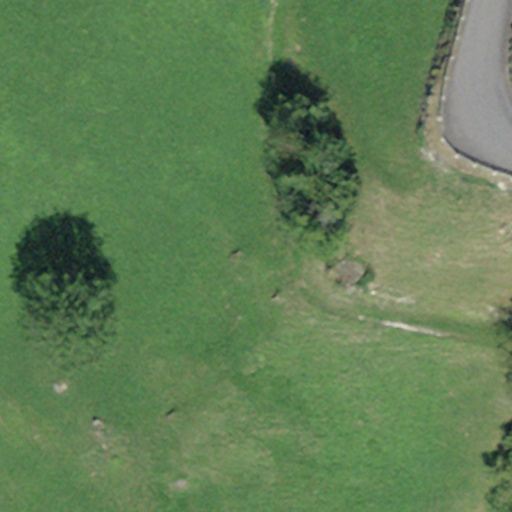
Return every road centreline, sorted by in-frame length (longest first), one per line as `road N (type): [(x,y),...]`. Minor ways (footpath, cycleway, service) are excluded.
road 1 (track): [(511,348),(359,327),(293,304),(268,269),(257,124),(277,0)]
road 2 (unclassified): [(511,141),(486,106),(480,73),(490,0)]
